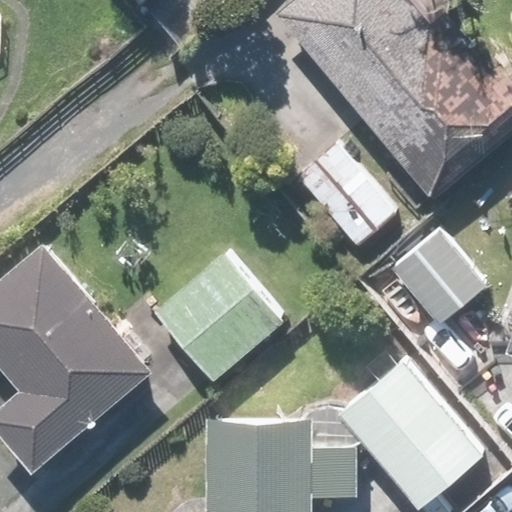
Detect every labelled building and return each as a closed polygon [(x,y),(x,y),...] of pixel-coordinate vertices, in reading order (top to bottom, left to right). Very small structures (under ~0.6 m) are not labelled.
[(292,0),(287,4),(446,188),(511,130),(511,58),(461,0),(459,0),(444,13),(434,1),(434,0),(292,0)] [(406,204),(353,142),(311,178),(364,240),(406,204)] [(449,220),(400,260),(447,316),(495,276),(449,220)] [(46,458),(164,358),(56,232),(0,279),(0,337),(34,378),(1,406),(46,458)] [(210,265),(166,303),(224,371),(294,311),(249,260),(255,254),(249,247),(243,252),(236,243),(219,257),(214,252),(205,259),(210,265)] [(414,351),(351,405),(432,498),(494,444),(414,351)] [(326,511),(326,486),(368,485),(368,436),(325,436),(325,407),(219,406),(220,497),(211,511),(326,511)]
